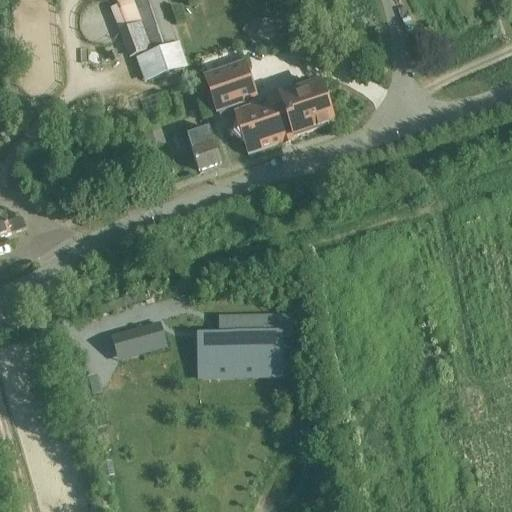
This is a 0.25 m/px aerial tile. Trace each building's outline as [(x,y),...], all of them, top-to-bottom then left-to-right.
[(142,60),(149,83),(184,71),(162,6),(178,0),(131,0),(141,26),(127,31),(137,58),(150,54),(151,56),(142,60)] [(296,139),(333,126),(320,86),(308,91),(305,83),(294,87),(296,92),(281,97),(280,94),(258,102),(244,64),(203,78),(217,118),(219,117),(219,119),(234,114),(249,156),(283,144),(283,146),(292,143),(291,141),(296,139)] [(151,131),(137,136),(141,147),(155,141),(151,131)] [(192,155),(199,173),(221,165),(209,131),(187,138),(193,154),(192,155)] [(0,219),(0,240),(26,232),(23,223),(19,220),(5,225),(3,218),(0,219)] [(140,296),(122,303),(126,312),(144,305),(140,296)] [(221,338),(199,339),(199,355),(200,355),(200,370),(218,370),(262,370),(262,369),(280,369),(280,354),(281,354),(281,340),(289,340),(289,320),(221,321),(221,338)] [(159,326),(136,333),(143,357),(166,350),(159,326)] [(466,389),(485,386),(483,377),(465,380),(466,389)] [(485,412),(480,390),(459,394),(464,416),(485,412)]
